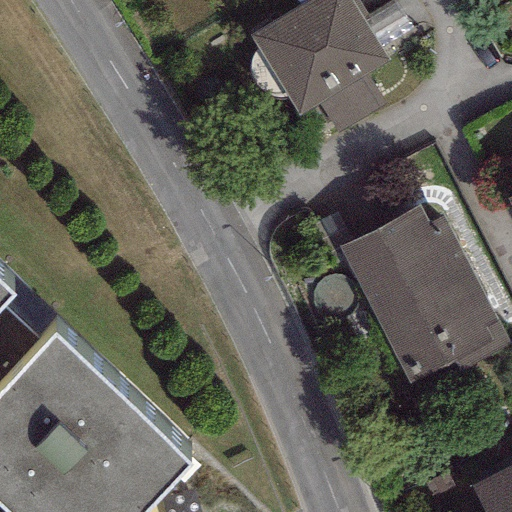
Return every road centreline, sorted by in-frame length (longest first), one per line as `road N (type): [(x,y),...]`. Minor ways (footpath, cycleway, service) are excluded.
road 1 (residential): [(210,237),(480,109),(422,0)]
road 2 (tertiary): [(336,511),(210,237)]
road 3 (tertiary): [(210,237),(55,0)]
